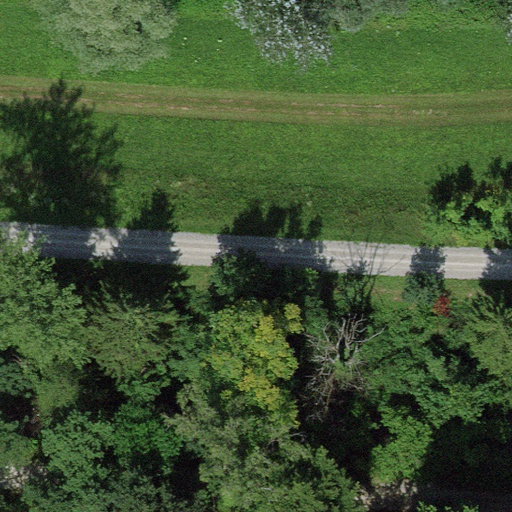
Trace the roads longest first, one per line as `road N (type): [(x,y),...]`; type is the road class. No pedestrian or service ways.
road 1 (track): [(0,238),(511,265)]
road 2 (track): [(511,116),(0,98)]
